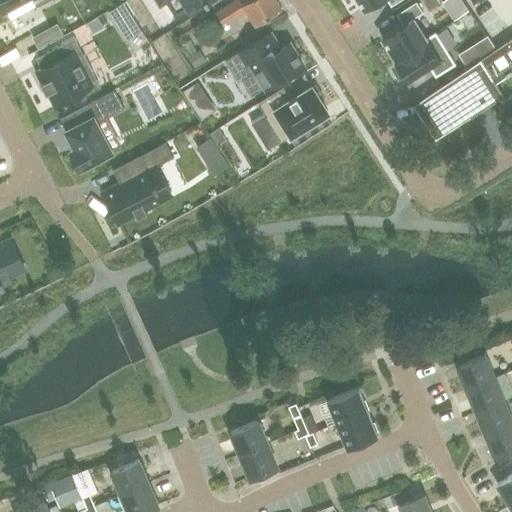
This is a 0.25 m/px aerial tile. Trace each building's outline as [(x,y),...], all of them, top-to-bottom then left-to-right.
[(0,0),(0,7),(3,12),(6,10),(11,20),(35,6),(36,6),(46,0),(0,0)] [(157,0),(160,4),(166,0),(183,0),(188,8),(201,0),(204,0),(205,1),(206,0),(157,0)] [(276,0),(234,0),(217,11),(224,24),(247,10),(255,23),(281,7),(276,0)] [(400,25),(382,36),(395,57),(425,38),(412,17),(421,12),(412,0),(393,13),(400,25)] [(123,1),(108,11),(109,12),(110,12),(116,22),(130,13),(123,1)] [(50,27),(32,37),(38,47),(56,37),(50,27)] [(262,36),(224,59),(238,80),(255,70),(266,87),(288,74),(287,72),(302,62),(289,42),(272,53),(262,36)] [(48,64),(37,70),(43,80),(40,82),(40,83),(42,83),(46,90),(45,91),(45,93),(49,91),(55,103),(70,95),(73,101),(100,86),(91,68),(78,75),(71,61),(83,54),(74,37),(46,51),(46,52),(43,54),(48,64)] [(425,38),(395,57),(408,78),(426,67),(434,79),(454,66),(447,54),(438,59),(425,38)] [(198,51),(189,57),(194,67),(204,61),(198,51)] [(503,94),(480,58),(414,104),(436,136),(503,94)] [(197,82),(183,91),(190,101),(203,92),(197,82)] [(280,88),(258,102),(281,140),(289,135),(291,138),(303,130),(302,127),(328,110),(320,98),(323,97),(315,84),(312,86),(311,84),(287,99),(280,88)] [(114,88),(63,115),(70,127),(66,129),(75,147),(70,149),(79,166),(110,150),(96,122),(124,107),(114,88)] [(218,127),(209,134),(211,138),(216,145),(226,139),(218,127)] [(211,138),(198,146),(215,173),(228,164),(216,145),(211,138)] [(120,183),(102,192),(118,222),(135,213),(137,216),(138,216),(138,215),(145,211),(145,212),(147,211),(145,208),(162,199),(156,187),(158,186),(155,180),(153,181),(147,170),(174,157),(166,141),(112,169),(120,183)] [(11,274),(24,268),(11,238),(0,243),(0,284),(4,283),(3,280),(10,277),(11,278),(12,278),(11,274)] [(494,377),(485,353),(457,365),(467,388),(494,377)] [(503,399),(494,377),(467,388),(476,411),(503,399)] [(326,399),(336,422),(368,409),(358,386),(326,399)] [(511,422),(511,419),(503,399),(476,411),(485,433),(511,422)] [(296,403),(288,406),(293,417),(300,414),(297,407),(296,403)] [(377,432),(368,409),(336,422),(345,445),(377,432)] [(305,425),(300,414),(293,417),(298,428),(305,425)] [(268,442),(258,419),(230,430),(240,454),(268,442)] [(511,449),(511,422),(485,433),(495,456),(511,449)] [(309,433),(305,425),(298,428),(294,430),(297,438),(305,435),(309,433)] [(317,443),(312,432),(309,433),(305,435),(310,446),(317,443)] [(278,466),(268,442),(240,454),(250,477),(278,466)] [(148,482),(139,459),(112,470),(122,493),(148,482)] [(511,502),(511,472),(497,482),(510,504),(511,502)] [(74,499),(82,496),(72,474),(42,487),(47,498),(54,495),(59,506),(74,499)] [(129,511),(140,511),(158,505),(148,482),(122,493),(129,511)] [(431,511),(423,492),(403,500),(399,491),(390,495),(394,505),(398,504),(401,511),(431,511)] [(94,504),(89,493),(82,496),(86,508),(94,504)] [(86,508),(82,496),(74,499),(79,511),(86,508)] [(49,511),(43,498),(16,510),(16,511),(49,511)]
